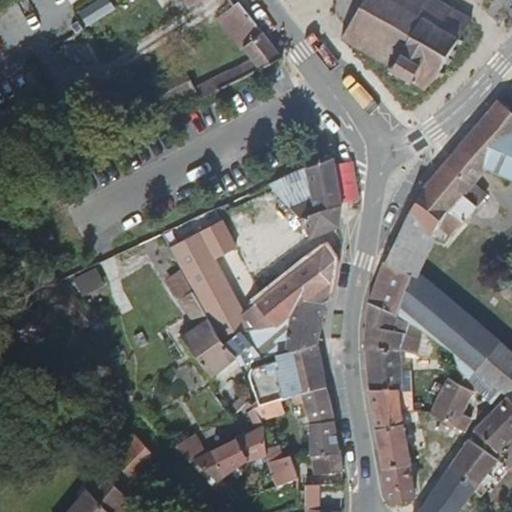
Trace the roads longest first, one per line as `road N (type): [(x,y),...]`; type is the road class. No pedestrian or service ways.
road 1 (residential): [(372,511),(353,450),(348,354),(372,146)]
road 2 (residential): [(372,146),(257,0)]
road 3 (residential): [(372,146),(395,144),(426,124),(511,42)]
